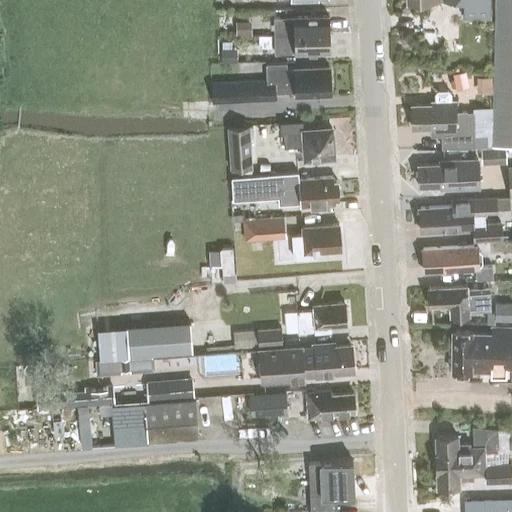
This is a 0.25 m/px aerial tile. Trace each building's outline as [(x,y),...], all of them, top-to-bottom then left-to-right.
[(469,22),(490,22),(489,0),(405,0),(406,3),(439,2),(452,0),(464,1),(463,19),(469,19),(469,22)] [(511,0),(494,0),(494,7),(511,8),(511,0)] [(494,19),(511,19),(511,8),(494,7),(494,19)] [(274,35),(327,34),(327,16),(274,18),(274,35)] [(494,31),(511,31),(511,19),(494,19),(494,31)] [(248,34),(248,21),(234,22),(234,35),(248,34)] [(493,42),(511,43),(511,31),(494,31),(493,42)] [(328,52),(327,34),(274,35),(275,52),(295,52),(295,53),(328,52)] [(270,36),(259,36),(259,47),(270,47),(270,36)] [(493,54),(511,54),(511,43),(493,42),(493,54)] [(234,60),(234,49),(221,49),(221,60),(234,60)] [(493,65),(511,66),(511,54),(493,54),(493,65)] [(329,66),(293,67),(287,68),(286,62),(267,63),(268,81),(212,83),(212,101),(276,98),(276,91),(294,90),(295,96),(330,95),(329,66)] [(492,77),(511,77),(511,66),(493,65),(492,77)] [(464,71),(452,74),(454,82),(466,80),(464,71)] [(489,75),(479,75),(479,91),(489,91),(489,75)] [(492,89),(511,89),(511,77),(492,77),(492,89)] [(492,100),(511,101),(511,89),(492,89),(492,100)] [(491,112),(511,112),(511,101),(492,100),(491,112)] [(442,147),(474,147),(473,112),(456,112),(456,101),(434,102),(434,104),(411,105),(412,127),(430,128),(431,135),(441,135),(442,147)] [(491,123),(511,124),(511,112),(491,112),(491,113),(491,123)] [(490,146),(491,135),(491,123),(491,113),(474,113),(475,147),(490,146)] [(332,127),(304,129),(303,120),(282,122),(284,146),(303,145),(304,159),(334,156),(332,127)] [(491,135),(511,135),(511,124),(491,123),(491,135)] [(231,175),(252,173),(249,125),(228,126),(231,175)] [(490,146),(490,147),(511,147),(511,135),(491,135),(490,146)] [(505,148),(481,148),(481,164),(506,163),(505,148)] [(440,189),(478,187),(477,159),(439,161),(439,164),(417,165),(418,187),(440,186),(440,189)] [(273,174),(275,194),(278,194),(278,203),(300,201),(301,205),(334,203),(334,198),(339,198),(338,178),(334,178),(334,175),(298,178),(298,172),(273,174)] [(233,198),(274,196),(273,174),(231,176),(233,198)] [(473,227),(472,217),(486,216),(486,210),(507,209),(507,196),(456,199),(457,205),(420,208),(421,230),(469,227),(470,240),(503,238),(502,225),(473,227)] [(286,237),(284,216),(243,219),(245,240),(286,237)] [(320,251),(341,249),(338,222),(302,226),(302,234),(292,235),(294,257),(317,255),(320,251)] [(424,271),(474,268),(473,245),(422,249),(424,271)] [(490,288),(467,289),(467,286),(427,288),(429,306),(449,305),(450,316),(468,315),(468,311),(492,310),(490,288)] [(330,326),(346,324),(344,302),(313,304),(313,310),(297,311),(299,331),(314,330),(314,331),(330,330),(330,326)] [(511,303),(494,303),(494,318),(511,318),(511,303)] [(128,357),(192,353),(190,321),(126,326),(128,357)] [(506,368),(511,367),(511,327),(491,326),(491,333),(472,333),(472,331),(452,330),(451,371),(471,372),(471,366),(490,367),(490,378),(506,378),(506,368)] [(234,348),(282,344),(280,327),(233,331),(234,348)] [(302,349),(302,347),(263,351),(265,380),(304,377),(304,375),(314,374),(314,376),(332,375),(332,372),(353,370),(350,346),(333,347),(333,344),(311,346),(311,348),(302,349)] [(155,356),(96,360),(97,373),(156,368),(155,356)] [(193,397),(192,380),(145,384),(146,401),(193,397)] [(37,409),(114,403),(112,385),(106,385),(106,389),(90,390),(90,387),(84,387),(84,390),(64,392),(64,390),(36,392),(37,409)] [(250,392),(251,412),(287,410),(285,390),(250,392)] [(354,410),(353,392),(331,393),(331,390),(306,391),(308,418),(334,416),(334,413),(354,410)] [(197,437),(195,400),(110,405),(112,444),(148,442),(197,437)] [(434,436),(435,460),(484,458),(484,452),(499,451),(498,429),(473,426),(474,446),(470,447),(470,441),(458,442),(457,435),(434,436)] [(484,464),(484,458),(435,460),(436,488),(459,487),(459,480),(472,479),(472,475),(484,474),(485,483),(511,481),(511,463),(484,464)] [(309,480),(352,478),(352,460),(319,461),(319,462),(308,462),(309,480)] [(353,496),(352,478),(309,480),(310,511),(336,509),(335,496),(353,496)] [(467,511),(499,511),(499,500),(467,501),(467,511)]
